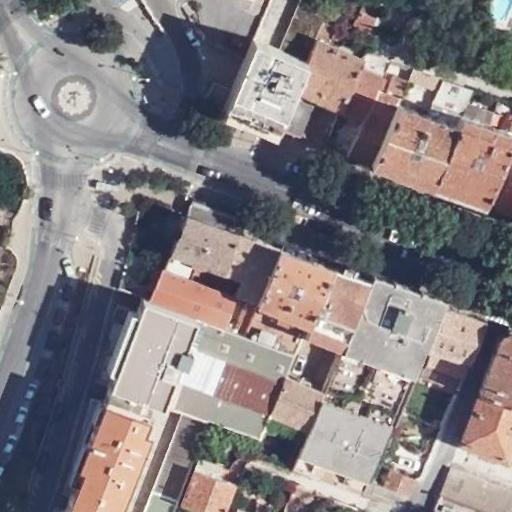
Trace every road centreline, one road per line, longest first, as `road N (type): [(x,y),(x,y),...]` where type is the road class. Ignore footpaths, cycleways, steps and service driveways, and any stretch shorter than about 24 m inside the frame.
road 1 (secondary): [(511,270),(149,139)]
road 2 (residential): [(59,203),(115,228),(117,255),(33,511)]
road 3 (residential): [(511,275),(419,511)]
road 4 (tertiary): [(59,203),(0,390)]
road 5 (residential): [(149,139),(192,82),(153,0)]
road 6 (residential): [(403,511),(260,466)]
